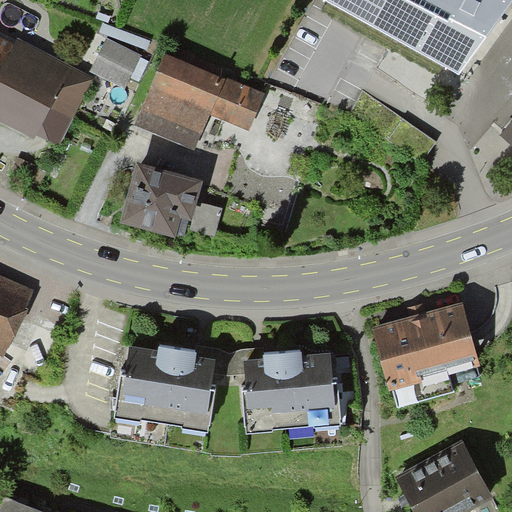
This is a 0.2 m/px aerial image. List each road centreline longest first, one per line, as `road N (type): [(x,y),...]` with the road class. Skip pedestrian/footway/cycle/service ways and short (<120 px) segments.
road 1 (secondary): [(511,227),(415,264),(269,284),(136,273),(0,220)]
road 2 (residential): [(357,312),(373,408),(375,511)]
